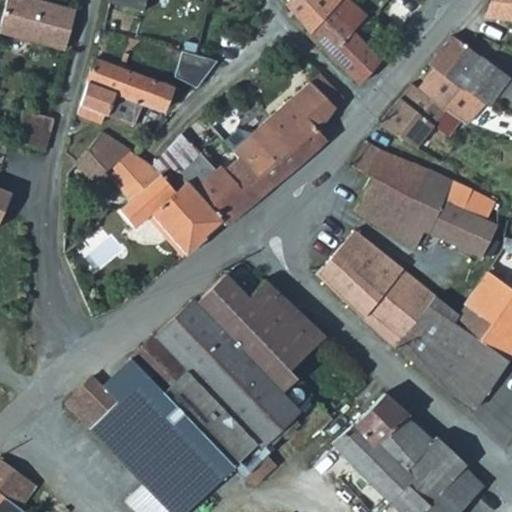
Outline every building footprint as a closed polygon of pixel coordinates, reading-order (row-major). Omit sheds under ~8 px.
[(37,0),(8,0),(0,31),(64,49),(74,10),(37,0)] [(115,0),(114,5),(150,13),(152,0),(115,0)] [(340,0),(293,0),(290,3),(311,30),(340,0)] [(355,0),(340,0),(311,30),(310,32),(363,82),(384,59),(355,31),(370,14),(355,0)] [(511,0),(488,0),(485,16),(511,19),(511,0)] [(384,59),(399,42),(370,14),(355,31),(384,59)] [(461,90),(464,86),(482,101),(486,103),(493,94),(511,107),(511,79),(453,36),(428,64),(433,69),(461,90)] [(178,48),(168,73),(195,83),(205,58),(178,48)] [(96,54),(85,103),(139,124),(147,102),(168,110),(177,85),(96,54)] [(444,106),(466,123),(482,101),(464,86),(461,90),(433,69),(418,86),(444,106)] [(344,92),(323,73),(314,81),(340,104),(344,92)] [(266,144),(252,158),(276,185),(330,138),(320,128),(340,104),(314,81),(255,132),(266,144)] [(376,124),(416,146),(432,123),(444,106),(418,86),(405,101),(399,98),(376,124)] [(444,106),(432,123),(454,139),(466,123),(444,106)] [(56,118),(26,109),(18,137),(49,147),(56,118)] [(198,120),(217,139),(226,130),(207,110),(198,120)] [(83,117),(76,133),(91,148),(110,167),(134,147),(83,117)] [(252,158),(266,144),(255,132),(252,134),(244,125),(229,139),(230,141),(248,161),(252,158)] [(220,167),(199,187),(232,223),(266,193),(276,185),(252,158),(248,161),(230,141),(229,139),(210,155),(220,167)] [(349,162),(361,169),(377,145),(365,140),(349,162)] [(428,169),(377,145),(361,169),(370,175),(353,211),(392,233),(428,169)] [(107,170),(127,194),(158,164),(134,147),(110,167),(107,170)] [(107,170),(110,167),(91,148),(77,161),(96,179),(107,170)] [(184,174),(197,188),(199,187),(220,167),(210,155),(205,150),(182,172),(184,174)] [(158,164),(127,194),(131,199),(121,208),(137,228),(154,215),(188,253),(214,229),(174,183),(158,164)] [(414,246),(424,228),(441,197),(451,180),(428,169),(392,233),(414,246)] [(184,174),(174,183),(214,229),(224,220),(197,188),(184,174)] [(492,200),(451,180),(441,197),(484,217),(492,200)] [(0,183),(0,221),(14,190),(0,183)] [(199,187),(197,188),(224,220),(230,225),(232,223),(199,187)] [(495,223),(484,217),(441,197),(424,228),(480,253),(495,223)] [(314,273),(393,345),(395,342),(433,294),(355,230),(314,273)] [(491,323),(511,293),(511,290),(486,272),(463,303),(491,323)] [(198,302),(195,299),(158,335),(155,332),(120,366),(235,465),(241,470),(264,449),(262,446),(229,412),(257,385),(274,401),(282,392),(299,377),(291,368),(326,335),(267,279),(248,295),(227,274),(198,302)] [(511,293),(491,323),(479,341),(505,359),(511,349),(511,293)] [(441,299),(433,294),(395,342),(402,348),(441,299)] [(441,299),(402,348),(448,388),(473,405),(505,359),(479,341),(451,321),(457,312),(441,299)] [(479,341),(491,323),(463,303),(457,312),(451,321),(479,341)] [(173,511),(183,511),(235,465),(120,366),(103,382),(95,374),(75,393),(100,419),(92,427),(173,511)] [(229,412),(262,446),(300,410),(282,392),(274,401),(257,385),(229,412)] [(380,442),(393,455),(419,427),(407,416),(409,414),(385,392),(357,423),(376,444),(380,442)] [(380,442),(376,444),(357,423),(336,443),(402,511),(456,511),(483,483),(465,464),(467,462),(437,435),(433,439),(419,427),(393,455),(380,442)] [(3,457),(0,460),(0,489),(24,506),(38,483),(3,457)] [(24,506),(0,489),(0,511),(27,511),(29,509),(24,506)]
